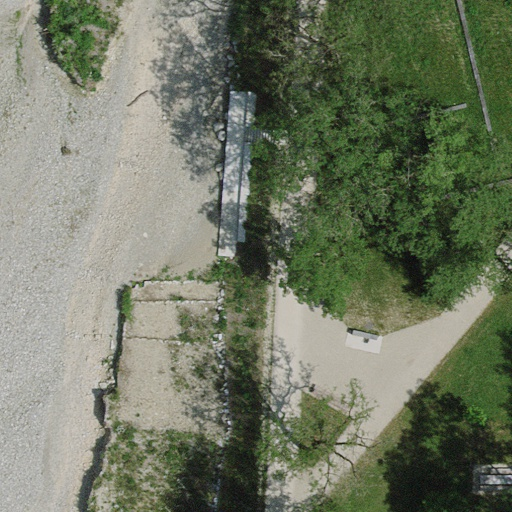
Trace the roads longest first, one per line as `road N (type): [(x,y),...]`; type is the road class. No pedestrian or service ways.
road 1 (track): [(284,511),(316,0)]
road 2 (track): [(285,511),(511,246)]
